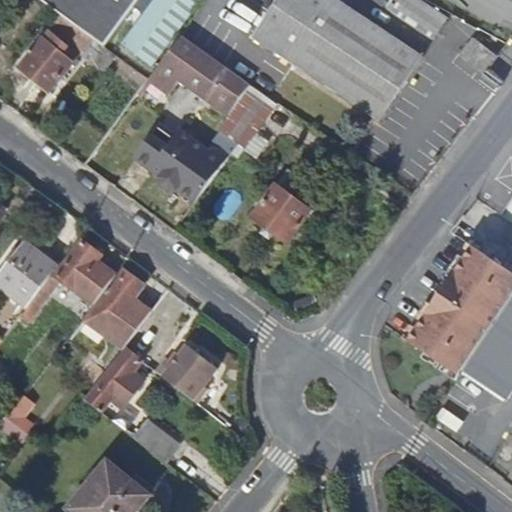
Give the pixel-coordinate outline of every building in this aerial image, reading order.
[(39,0),(56,12),(93,38),(105,47),(140,0),(39,0)] [(152,66),(201,0),(153,0),(122,42),(152,66)] [(326,0),(285,0),(257,42),(379,128),(422,66),(326,0)] [(411,0),(397,0),(388,15),(435,46),(449,25),(411,0)] [(82,54),(93,38),(56,12),(53,16),(60,21),(53,30),(68,42),(60,52),(45,41),(28,63),(57,85),(82,54)] [(196,54),(200,48),(183,36),(150,79),(170,92),(179,80),(231,114),(248,89),(196,54)] [(104,71),(116,55),(105,47),(93,38),(82,54),(104,71)] [(460,62),(482,80),(495,64),(473,46),(460,62)] [(245,146),(274,108),(252,92),(251,92),(248,89),(231,114),(220,129),(224,132),(242,144),(245,146)] [(178,193),(196,206),(230,161),(217,152),(209,154),(207,154),(211,149),(188,132),(184,137),(181,134),(176,141),(159,128),(135,160),(152,173),(157,167),(158,168),(156,170),(164,176),(161,180),(162,187),(170,194),(178,193)] [(230,161),(242,144),(224,132),(209,154),(217,152),(230,161)] [(280,184),(256,215),(291,242),(314,211),(280,184)] [(511,204),(502,220),(511,226),(511,204)] [(56,279),(54,277),(28,311),(21,320),(29,327),(62,284),(93,308),(115,278),(97,264),(101,259),(83,245),(56,279)] [(0,275),(0,289),(28,311),(54,277),(58,272),(24,246),(0,275)] [(409,346),(459,380),(467,370),(511,302),(511,276),(474,251),(409,346)] [(89,321),(126,349),(152,314),(135,300),(144,288),(125,273),(89,321)] [(511,302),(467,370),(507,397),(511,389),(511,302)] [(0,315),(0,341),(3,344),(16,327),(0,315)] [(168,360),(157,374),(197,404),(208,390),(205,388),(219,370),(188,347),(174,365),(168,360)] [(141,363),(125,350),(86,402),(103,415),(118,394),(128,402),(141,386),(131,377),(141,363)] [(34,405),(25,397),(8,420),(26,433),(32,425),(24,419),(34,405)] [(149,422),(135,440),(166,464),(180,447),(149,422)] [(139,511),(152,496),(107,462),(67,511),(139,511)]
